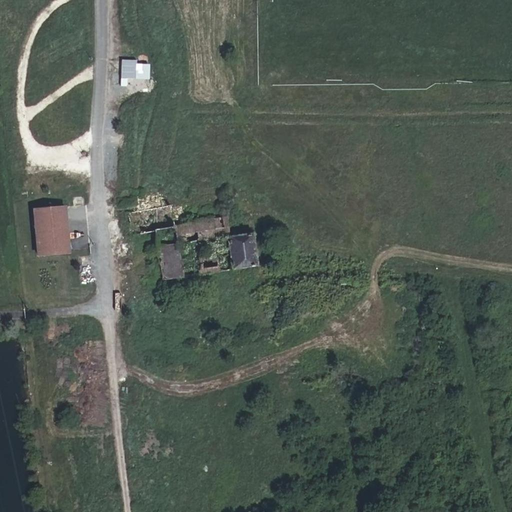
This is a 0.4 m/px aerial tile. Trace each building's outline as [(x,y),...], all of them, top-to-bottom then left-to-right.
[(137,78),(138,59),(123,58),(121,77),(137,78)] [(37,190),(56,187),(54,171),(35,174),(37,190)] [(109,194),(110,202),(112,203),(114,204),(117,204),(119,204),(121,202),(123,200),(123,198),(123,195),(122,193),(121,191),(119,190),(116,189),(114,190),(112,191),(110,193),(109,194)] [(70,258),(66,206),(31,211),(39,262),(70,258)] [(118,235),(167,228),(165,207),(115,212),(118,235)] [(146,279),(250,268),(245,237),(152,249),(154,271),(145,272),(146,279)] [(336,292),(357,291),(356,283),(347,283),(347,281),(335,281),(336,292)]
